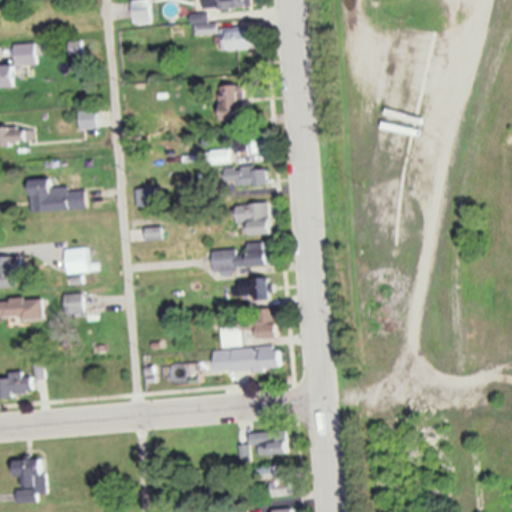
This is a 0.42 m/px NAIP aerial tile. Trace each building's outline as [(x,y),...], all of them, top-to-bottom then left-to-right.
[(152,0),(134,0),(134,24),(152,24),(152,0)] [(253,0),(204,0),(205,3),(221,1),(222,11),(254,7),(253,0)] [(222,30),(222,50),(255,50),(255,30),(222,30)] [(15,67),(37,65),(35,44),(14,45),(15,66),(0,66),(0,88),(16,87),(15,67)] [(219,77),(249,77),(249,56),(219,56),(219,77)] [(247,86),(225,86),(225,123),(247,123),(247,86)] [(80,110),(80,129),(109,129),(109,110),(80,110)] [(0,144),(32,144),(32,128),(0,128),(0,144)] [(239,187),(270,186),(269,167),(226,168),(226,182),(239,182),(239,187)] [(53,187),(53,180),(32,180),(33,212),(89,210),(88,190),(71,191),(70,187),(53,187)] [(138,190),(138,206),(156,206),(156,190),(138,190)] [(253,235),(273,235),(273,203),(239,204),(239,224),(253,224),(253,235)] [(162,228),(147,228),(147,239),(162,239),(162,228)] [(239,249),(214,250),(215,270),(272,266),(271,242),(249,244),(250,254),(240,254),(239,249)] [(90,249),(68,249),(68,273),(99,273),(99,263),(90,263),(90,249)] [(0,287),(16,288),(16,266),(0,266),(0,287)] [(244,301),(272,301),(272,279),(244,279),(244,301)] [(85,294),(66,294),(66,315),(85,315),(85,294)] [(0,319),(44,320),(44,300),(0,299),(0,319)] [(216,373),(283,369),(282,343),(281,343),(279,309),(258,310),(258,321),(223,323),(224,349),(215,349),(216,373)] [(0,397),(34,396),(33,377),(24,378),(24,373),(11,374),(11,380),(0,380),(0,397)] [(288,431),(252,434),(253,446),(262,445),(263,457),(290,454),(288,431)] [(18,503),(40,502),(40,494),(45,494),(44,460),(16,461),(17,479),(30,479),(30,490),(18,490),(18,503)] [(274,481),(275,498),(293,497),(292,466),(263,468),(264,482),(274,481)]
